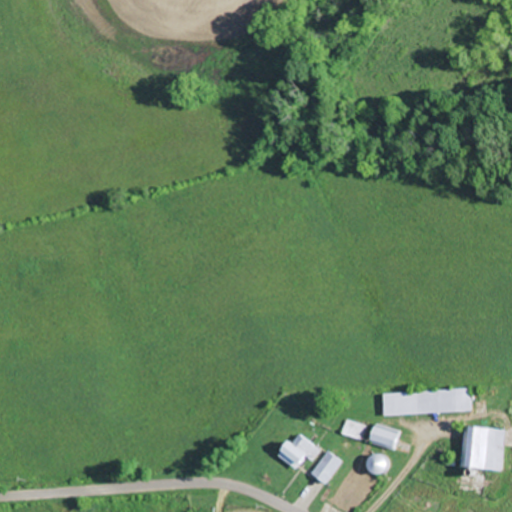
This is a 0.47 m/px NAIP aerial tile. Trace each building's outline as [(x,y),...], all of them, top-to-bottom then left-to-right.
[(385,394),(386,416),(474,411),(473,389),(385,394)] [(368,426),(348,420),(344,435),(364,440),(368,426)] [(397,450),(403,433),(380,424),(373,441),(397,450)] [(465,468),(506,469),(508,428),(467,426),(465,468)] [(310,458),(312,460),(321,453),(305,433),(281,452),(296,470),(310,458)] [(328,484),(345,462),(331,451),(314,473),(328,484)] [(380,477),(393,467),(381,453),(369,464),(380,477)]
